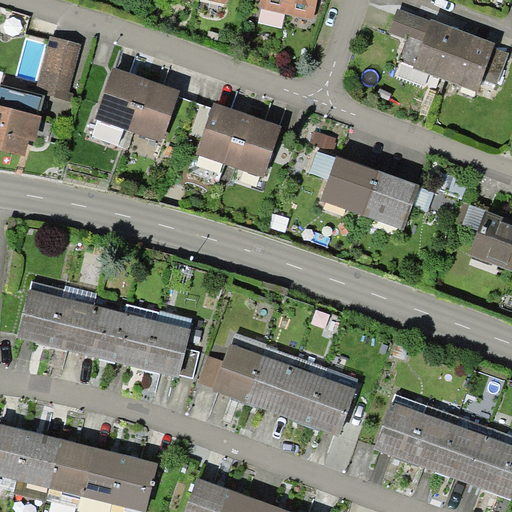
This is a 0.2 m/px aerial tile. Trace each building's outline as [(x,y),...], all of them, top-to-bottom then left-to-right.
[(261,0),(259,9),(284,15),(287,0),(261,0)] [(309,20),(312,8),(313,0),(287,0),(284,15),(309,20)] [(427,74),(444,80),(460,38),(396,14),(389,32),(407,39),(398,61),(428,72),(427,74)] [(494,87),(504,59),(489,53),(491,50),(460,38),(444,80),(460,87),(461,82),(476,88),(479,82),(494,87)] [(38,92),(62,99),(75,50),(51,44),(38,92)] [(96,118),(127,130),(142,87),(110,76),(96,118)] [(159,141),(174,98),(142,87),(127,130),(159,141)] [(45,143),(50,126),(34,122),(40,100),(0,90),(0,150),(19,155),(24,138),(45,143)] [(197,154),(229,165),(244,122),(212,111),(197,154)] [(261,176),(276,134),(244,122),(229,165),(261,176)] [(314,148),(328,153),(332,142),(317,137),(314,148)] [(321,197),(362,212),(375,175),(334,160),(321,197)] [(403,226),(416,189),(375,175),(362,212),(403,226)] [(471,255),(511,270),(511,265),(511,225),(505,223),(503,224),(502,226),(484,220),(471,255)] [(41,348),(48,350),(59,304),(27,296),(16,338),(42,344),(41,348)] [(91,312),(59,304),(48,350),(54,351),(55,348),(80,354),(91,312)] [(122,320),(91,312),(80,354),(105,360),(104,364),(111,365),(122,320)] [(154,327),(122,320),(111,365),(112,365),(113,362),(137,368),(136,371),(143,373),(154,327)] [(186,335),(154,327),(143,373),(149,375),(150,371),(191,381),(197,354),(183,351),(186,335)] [(236,404),(243,406),(259,362),(227,350),(222,365),(207,359),(197,385),(238,400),(236,404)] [(289,373),(259,362),(243,406),(249,408),(250,404),(275,413),(289,373)] [(320,384),(289,373),(275,413),(299,422),(297,426),(304,428),(320,384)] [(351,395),(320,384),(304,428),(310,430),(312,427),(337,436),(351,395)] [(398,462),(404,464),(424,409),(393,397),(374,449),(399,458),(398,462)] [(455,420),(424,409),(404,464),(411,467),(412,463),(435,471),(434,475),(435,476),(455,420)] [(486,431),(455,420),(435,476),(441,478),(443,474),(466,483),(486,431)] [(0,475),(16,479),(27,434),(20,432),(19,436),(0,431),(0,475)] [(511,453),(511,440),(486,431),(466,483),(491,492),(489,495),(496,498),(511,453)] [(34,435),(27,434),(16,479),(47,487),(59,442),(58,441),(57,445),(33,439),(34,435)] [(66,443),(59,442),(47,487),(79,495),(89,453),(65,447),(66,443)] [(114,460),(89,453),(79,495),(110,503),(122,457),(115,456),(114,460)] [(511,453),(496,498),(502,500),(504,496),(511,499),(511,453)] [(128,459),(122,457),(110,503),(108,511),(142,511),(149,488),(152,488),(153,485),(150,484),(153,469),(127,463),(128,459)] [(184,511),(219,511),(227,492),(221,490),(220,494),(194,484),(184,511)] [(219,511),(254,511),(257,507),(232,498),(234,495),(227,492),(219,511)]
